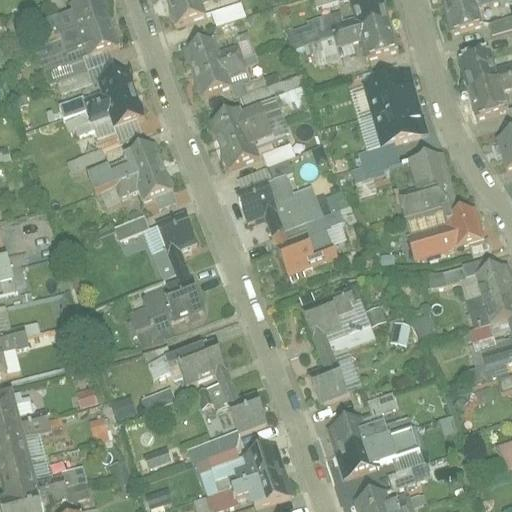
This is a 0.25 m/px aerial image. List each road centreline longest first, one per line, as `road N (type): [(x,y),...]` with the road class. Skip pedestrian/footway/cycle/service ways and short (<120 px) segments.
road 1 (residential): [(136,0),(326,511)]
road 2 (residential): [(511,226),(451,125),(412,0)]
